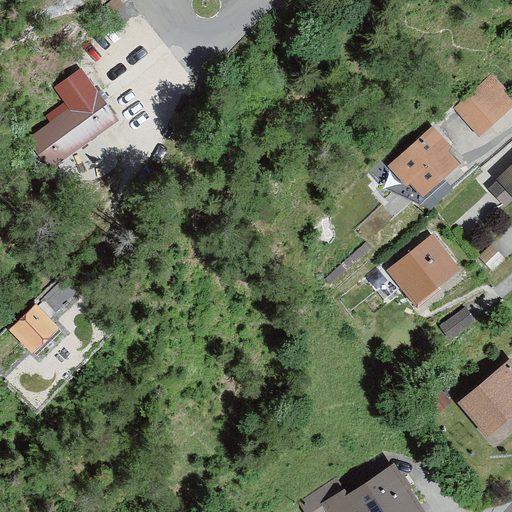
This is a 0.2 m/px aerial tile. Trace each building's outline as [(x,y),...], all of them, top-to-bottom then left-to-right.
[(40,156),(101,116),(70,69),(37,91),(48,108),(20,126),(40,156)] [(501,104),(482,78),(445,105),(464,131),(501,104)] [(403,199),(440,166),(406,128),(369,162),(403,199)] [(509,220),(511,217),(511,149),(475,181),(509,220)] [(448,268),(424,234),(375,268),(399,302),(448,268)] [(483,252),(495,266),(510,253),(497,239),(483,252)] [(79,297),(51,323),(77,350),(105,324),(79,297)] [(8,299),(0,305),(0,354),(32,329),(8,299)] [(470,303),(446,319),(461,341),(485,324),(470,303)] [(511,403),(511,372),(502,357),(444,396),(468,433),(511,403)] [(346,482),(325,493),(336,511),(412,511),(420,508),(394,461),(349,487),(346,482)]
